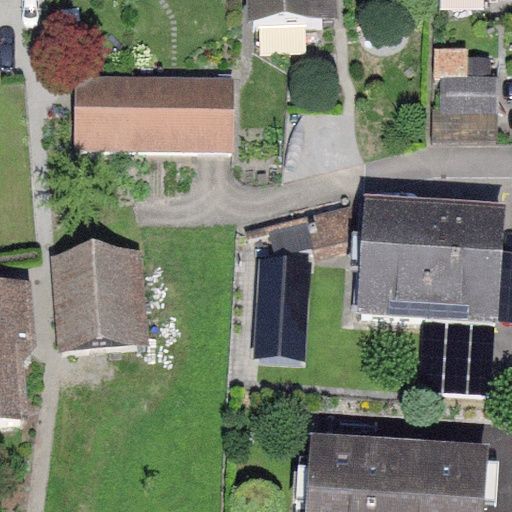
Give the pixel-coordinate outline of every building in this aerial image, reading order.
[(256,0),(258,33),(327,31),(325,0),(256,0)] [(444,63),(443,148),(506,148),(506,64),(444,63)] [(235,88),(78,87),(78,155),(235,156),(235,88)] [(504,225),(363,219),(358,319),(435,323),(428,396),(487,401),(504,225)] [(315,263),(262,260),(256,363),(309,367),(315,263)] [(130,261),(56,265),(64,357),(138,352),(130,261)] [(0,429),(21,428),(17,367),(31,351),(27,299),(0,300),(0,429)] [(484,511),(487,467),(314,453),(311,511),(484,511)]
